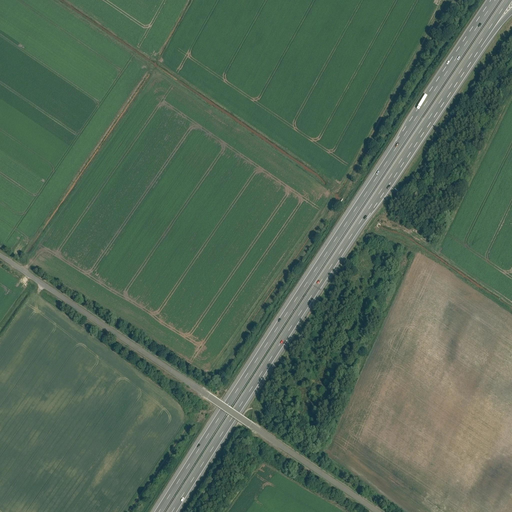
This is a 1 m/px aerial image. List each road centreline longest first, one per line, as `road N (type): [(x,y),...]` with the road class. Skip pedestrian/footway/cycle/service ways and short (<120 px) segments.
road 1 (motorway): [(495,0),(159,511)]
road 2 (motorway): [(171,511),(490,27)]
road 3 (unclassified): [(376,511),(0,255)]
